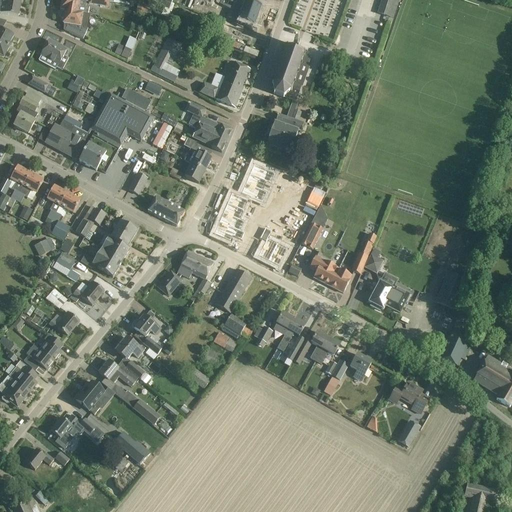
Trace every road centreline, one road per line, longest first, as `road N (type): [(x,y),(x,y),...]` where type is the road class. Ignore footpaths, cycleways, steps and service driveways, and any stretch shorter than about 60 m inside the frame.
road 1 (residential): [(511,424),(436,366),(209,243),(182,236)]
road 2 (residential): [(0,452),(182,236)]
road 3 (residential): [(182,236),(218,178),(288,0)]
road 4 (residential): [(182,236),(0,140)]
